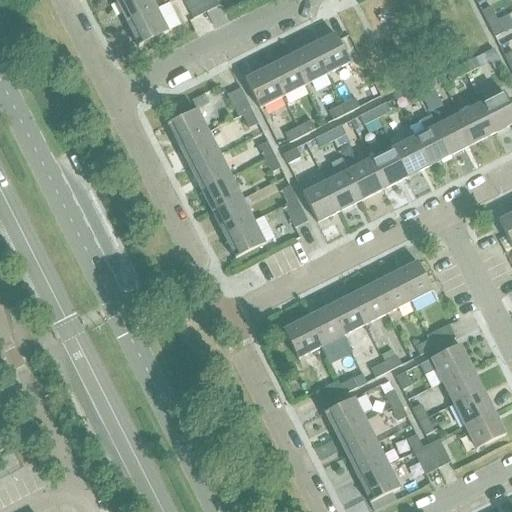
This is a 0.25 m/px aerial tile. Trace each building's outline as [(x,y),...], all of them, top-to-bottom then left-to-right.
[(121,0),(116,3),(127,25),(156,10),(151,0),(121,0)] [(183,0),(193,20),(206,13),(199,0),(183,0)] [(215,0),(199,0),(206,13),(219,7),(215,0)] [(156,10),(127,25),(138,46),(137,47),(138,48),(168,33),(180,27),(168,4),(156,10)] [(481,12),(488,25),(497,21),(490,8),(481,12)] [(497,21),(488,25),(494,38),(503,34),(497,21)] [(335,35),(312,47),(327,76),(350,64),(335,35)] [(312,47),(290,58),(304,87),(327,76),(312,47)] [(290,58),(268,69),(282,98),(304,87),(290,58)] [(474,60),(461,66),(465,75),(478,69),(474,60)] [(465,75),(461,66),(448,73),(452,82),(465,75)] [(282,98),(268,69),(245,81),(259,110),(282,98)] [(429,82),(416,89),(421,98),(434,91),(429,82)] [(421,98),(416,89),(403,95),(408,104),(421,98)] [(238,119),(242,117),(251,112),(240,90),(227,96),(238,119)] [(511,110),(503,94),(480,105),(495,134),(511,125),(511,110)] [(355,99),(342,106),(346,115),(359,108),(355,99)] [(384,105),(372,111),(377,120),(388,114),(384,105)] [(480,105),(458,116),(473,146),(495,134),(480,105)] [(346,115),(342,106),(329,112),(333,121),(346,115)] [(168,127),(179,149),(208,134),(197,111),(167,126),(168,128),(168,127)] [(377,120),(372,111),(359,118),(364,127),(377,120)] [(251,112),(242,117),(249,130),(258,125),(251,112)] [(458,116),(436,128),(451,157),(473,146),(458,116)] [(311,121),(297,128),(302,138),(316,131),(311,121)] [(341,127),(328,133),(332,142),(345,136),(341,127)] [(302,138),(297,128),(285,135),(290,144),(302,138)] [(436,128),(414,139),(429,168),(451,157),(436,128)] [(404,144),(392,150),(406,179),(429,168),(414,139),(410,132),(400,136),(404,144)] [(332,142),(328,133),(315,140),(319,149),(332,142)] [(179,149),(190,171),(219,156),(208,134),(179,149)] [(258,148),(265,161),(274,156),(267,143),(258,148)] [(283,156),(287,165),(301,158),(296,149),(283,156)] [(392,150),(370,161),(384,190),(406,179),(392,150)] [(190,171),(202,193),(231,178),(219,156),(190,171)] [(274,156),(265,161),(271,174),(280,169),(274,156)] [(337,178),(325,184),(340,213),(362,201),(348,172),(341,160),(331,165),(337,178)] [(370,161),(348,172),(362,201),(384,190),(370,161)] [(202,193),(213,215),(242,200),(231,178),(202,193)] [(340,213),(325,184),(302,195),(317,224),(340,213)] [(280,192),(287,205),(296,201),(290,187),(280,192)] [(213,215),(224,237),(253,222),(242,200),(213,215)] [(287,205),(283,207),(294,229),(307,223),(296,201),(287,205)] [(511,215),(498,222),(511,248),(511,215)] [(253,222),(224,237),(235,259),(234,259),(235,261),(265,246),(253,222)] [(417,263),(394,275),(409,304),(432,292),(417,263)] [(394,275),(372,286),(387,315),(409,304),(394,275)] [(372,286),(350,298),(365,326),(387,315),(372,286)] [(350,298),(328,309),(347,346),(369,335),(365,326),(350,298)] [(328,309),(306,320),(320,349),(325,357),(329,366),(351,356),(350,353),(347,346),(328,309)] [(320,349),(306,320),(283,332),(297,361),(320,349)] [(426,337),(428,342),(433,351),(455,339),(448,326),(426,337)] [(420,357),(433,351),(428,342),(415,348),(420,357)] [(436,371),(442,384),(471,369),(459,346),(420,366),(426,376),(436,371)] [(397,357),(384,364),(388,373),(401,366),(397,357)] [(388,373),(384,364),(371,371),(375,380),(388,373)] [(442,384),(453,406),(482,391),(471,369),(442,384)] [(395,378),(402,391),(411,387),(404,374),(395,378)] [(352,380),(339,386),(344,395),(357,389),(352,380)] [(344,395),(339,386),(337,382),(315,394),(322,407),(344,395)] [(453,406),(464,428),(493,413),(482,391),(453,406)] [(384,397),(391,410),(400,405),(393,392),(384,397)] [(325,416),(336,437),(365,423),(353,400),(324,415),(324,416),(325,416)] [(400,405),(391,410),(398,423),(407,418),(400,405)] [(412,410),(418,424),(427,419),(421,406),(412,410)] [(493,413),(464,428),(476,451),(505,436),(493,413)] [(427,419),(418,424),(425,437),(434,432),(427,419)] [(336,437),(347,459),(376,445),(365,423),(336,437)] [(407,441),(413,454),(422,449),(416,436),(407,441)] [(438,441),(426,447),(437,470),(450,463),(438,441)] [(347,459),(358,481),(387,467),(376,445),(347,459)] [(422,449),(413,454),(425,476),(437,470),(426,447),(422,449)] [(387,467),(358,481),(369,503),(368,503),(369,505),(399,490),(387,467)]
